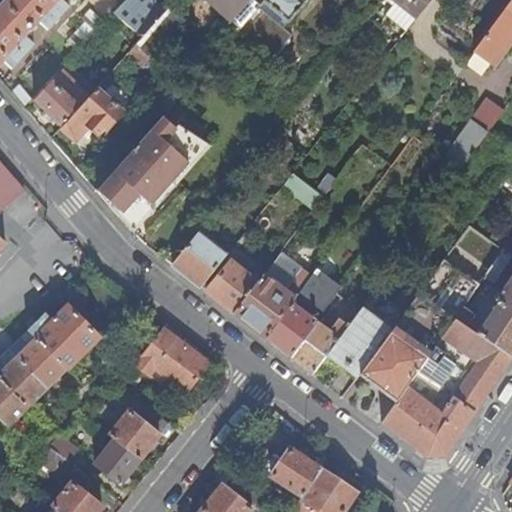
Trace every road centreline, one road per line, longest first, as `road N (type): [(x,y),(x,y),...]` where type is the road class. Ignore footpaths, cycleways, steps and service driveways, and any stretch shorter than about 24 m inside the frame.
road 1 (residential): [(0,120),(131,273),(254,369)]
road 2 (residential): [(450,511),(254,369)]
road 3 (residential): [(254,369),(139,511)]
